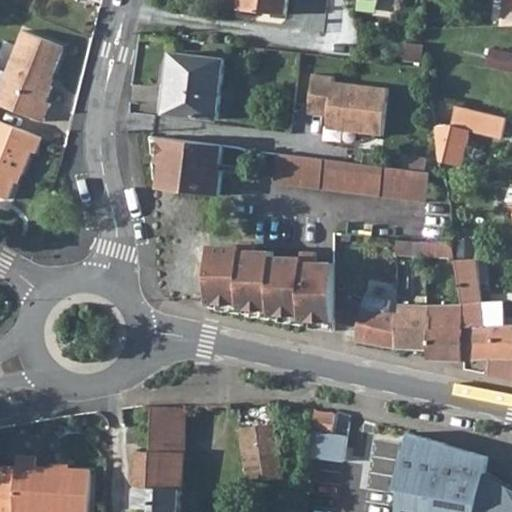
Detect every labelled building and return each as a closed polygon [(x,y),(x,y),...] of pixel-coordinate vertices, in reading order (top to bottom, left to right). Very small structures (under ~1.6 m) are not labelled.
[(288,0),(241,0),(241,9),(287,15),(288,0)] [(511,0),(505,0),(503,25),(511,25),(511,0)] [(52,77),(64,47),(23,31),(0,88),(0,102),(45,120),(51,103),(48,102),(53,87),(49,85),(52,77)] [(511,55),(494,52),(491,67),(511,71),(511,55)] [(219,119),(226,59),(173,53),(166,112),(219,119)] [(335,77),(314,75),(310,106),(330,109),(328,126),(362,130),(362,133),(384,136),(390,89),(335,82),(335,77)] [(454,126),(503,137),(508,117),(458,106),(454,126)] [(44,137),(0,120),(0,195),(10,199),(16,182),(20,172),(24,174),(33,151),(38,153),(44,137)] [(163,163),(160,188),(190,192),(211,195),(220,196),(223,170),(221,170),(224,144),(162,136),(158,162),(163,163)] [(411,169),(279,153),(275,182),(426,201),(430,172),(425,171),(411,169)] [(411,169),(425,171),(427,158),(413,156),(411,169)] [(165,296),(209,297),(210,244),(211,204),(211,195),(190,192),(160,188),(159,250),(158,283),(165,296)] [(425,255),(425,241),(399,240),(398,254),(425,255)] [(425,255),(456,256),(454,242),(425,241),(425,255)] [(244,245),(210,244),(209,297),(209,303),(241,303),(241,308),(272,309),(272,314),(303,315),(303,320),(336,321),(337,262),(306,261),(306,257),(275,256),(275,251),(244,250),(244,245)] [(430,304),(425,255),(398,254),(400,304),(430,304)] [(430,304),(464,304),(456,259),(456,256),(425,255),(430,304)] [(464,304),(483,302),(479,258),(456,259),(464,304)] [(397,348),(400,314),(388,312),(391,299),(367,293),(365,302),(346,298),(341,322),(359,326),(356,341),(373,344),(397,348)] [(486,326),(504,325),(503,301),(483,302),(486,326)] [(505,377),(511,378),(511,324),(504,325),(486,326),(483,302),(464,304),(465,359),(491,358),(490,374),(505,377)] [(430,350),(430,304),(400,304),(400,314),(397,348),(417,349),(429,350),(430,350)] [(429,350),(429,358),(450,359),(465,359),(464,304),(430,304),(430,350),(429,350)] [(152,450),(186,451),(187,407),(154,405),(152,450)] [(337,414),(317,410),(314,429),(334,432),(337,414)] [(281,461),(278,444),(275,423),(240,428),(248,483),(283,478),(281,461)] [(511,511),(511,488),(492,478),(496,460),(408,437),(394,511),(511,511)] [(138,486),(136,508),(154,507),(153,511),(182,511),(186,451),(152,450),(141,449),(138,486)] [(38,467),(38,457),(18,455),(18,465),(16,501),(0,499),(0,511),(34,511),(35,510),(58,511),(57,511),(90,511),(93,470),(38,467)] [(0,499),(16,501),(18,465),(1,464),(1,476),(0,478),(0,499)]
